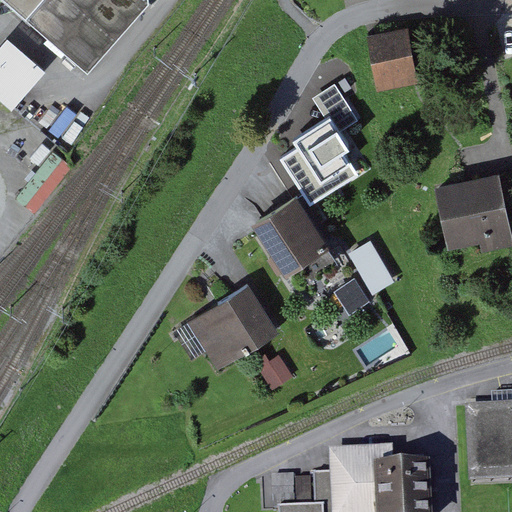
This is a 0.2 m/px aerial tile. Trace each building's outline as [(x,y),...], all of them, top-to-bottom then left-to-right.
[(8,0),(20,9),(90,68),(148,0),(8,0)] [(413,21),(372,29),(381,83),(423,76),(413,21)] [(0,47),(0,94),(15,108),(28,93),(49,68),(10,36),(0,47)] [(55,148),(16,197),(36,213),(75,164),(55,148)] [(511,226),(500,169),(441,181),(454,242),(511,230),(511,226)] [(299,191),(259,213),(287,265),(327,244),(299,191)] [(373,237),(350,249),(372,291),(395,279),(373,237)] [(356,273),(334,287),(349,312),(372,298),(356,273)] [(249,281),(195,319),(222,358),(276,320),(249,281)] [(262,358),(270,383),(291,377),(284,351),(262,358)] [(511,403),(467,406),(471,485),(511,483),(511,403)] [(388,449),(330,451),(331,471),(281,473),(282,511),(424,511),(423,465),(389,467),(388,449)]
